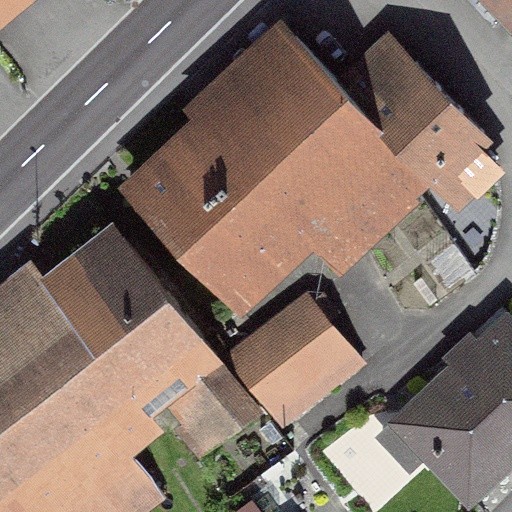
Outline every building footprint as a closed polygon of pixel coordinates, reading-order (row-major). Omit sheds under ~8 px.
[(511,0),(480,0),(511,32),(511,30),(511,0)] [(450,206),(493,164),(471,141),(480,133),(387,37),(337,86),(309,56),(216,143),(295,225),(292,227),(334,270),(427,181),(450,206)] [(292,227),(295,225),(216,143),(205,131),(131,199),(221,293),(292,227)] [(198,335),(124,243),(54,298),(58,303),(0,348),(0,511),(130,511),(156,492),(123,450),(150,428),(139,398),(131,388),(163,362),(201,413),(177,430),(193,453),(255,409),(198,335)] [(278,425),(358,362),(308,300),(228,363),(278,425)] [(465,496),(511,451),(511,334),(502,323),(406,413),(432,441),(421,450),(465,496)]
